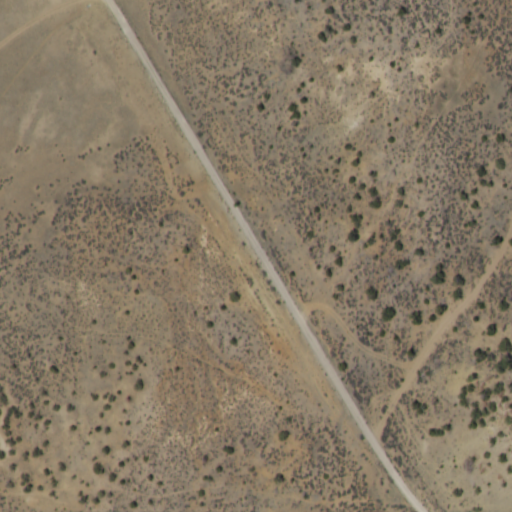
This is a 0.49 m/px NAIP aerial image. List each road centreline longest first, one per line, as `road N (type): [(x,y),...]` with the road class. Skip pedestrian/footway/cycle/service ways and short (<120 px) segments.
road 1 (track): [(398,511),(381,425),(328,394),(88,0)]
road 2 (track): [(381,425),(407,399),(422,330),(511,202)]
